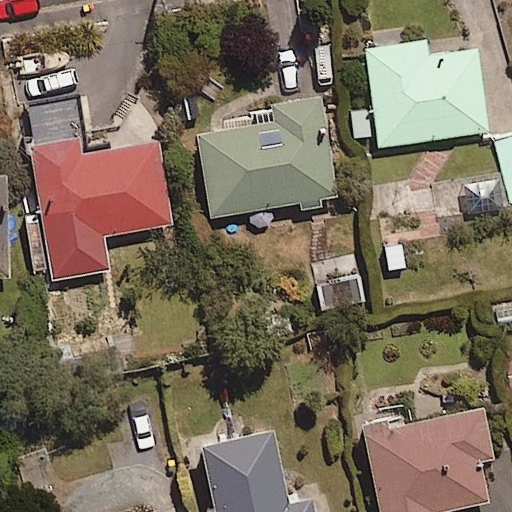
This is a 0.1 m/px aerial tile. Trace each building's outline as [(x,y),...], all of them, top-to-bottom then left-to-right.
[(422,57),(419,39),(360,48),(375,146),(485,129),(472,49),(422,57)] [(263,102),(264,109),(247,112),(248,118),(190,128),(205,216),(295,200),(296,208),(316,204),(315,196),(329,194),(311,94),(263,102)] [(83,150),(81,135),(35,142),(51,246),(101,238),(100,232),(171,221),(158,138),(83,150)] [(511,413),(511,356),(499,359),(509,414),(511,413)] [(493,454),(485,404),(369,423),(383,511),(435,511),(435,508),(488,499),(481,455),(493,454)] [(289,499),(273,423),(201,438),(216,511),(317,511),(314,494),(289,499)] [(189,511),(185,499),(144,511),(189,511)]
